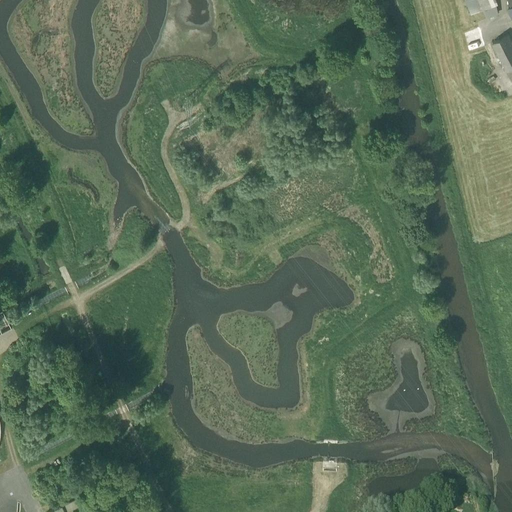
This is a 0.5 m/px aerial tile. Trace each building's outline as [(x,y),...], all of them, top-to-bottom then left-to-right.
[(462,0),(469,17),(480,13),(475,0),(462,0)] [(491,0),(475,0),(480,13),(484,21),(498,16),(491,0)] [(493,42),(507,70),(511,67),(511,40),(509,34),(493,42)] [(2,310),(0,311),(0,334),(12,328),(2,310)] [(76,511),(80,511),(87,507),(82,496),(61,507),(61,506),(48,511),(76,511)]
